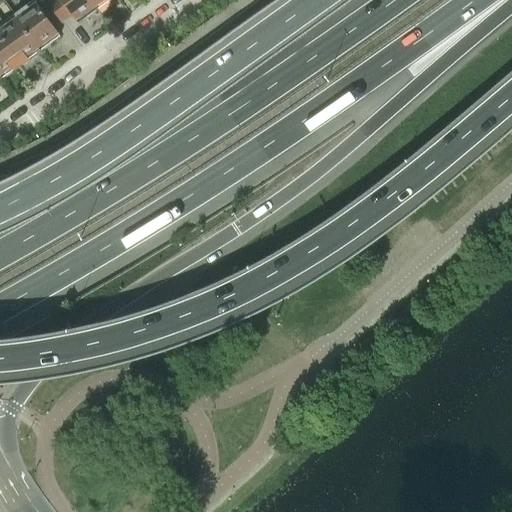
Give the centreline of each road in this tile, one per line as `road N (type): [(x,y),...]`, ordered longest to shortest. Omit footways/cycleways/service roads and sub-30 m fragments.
road 1 (motorway): [(0,435),(37,370),(101,311),(328,161),(506,0)]
road 2 (motorway): [(0,361),(129,336),(280,272),(408,184),(511,96)]
road 3 (motorway): [(0,304),(260,149),(471,0)]
road 4 (motorway): [(383,0),(247,99),(0,250)]
road 5 (motorway): [(317,0),(136,130),(0,210)]
road 6 (motorway): [(272,0),(94,131),(0,180)]
road 7 (residential): [(0,139),(195,0)]
